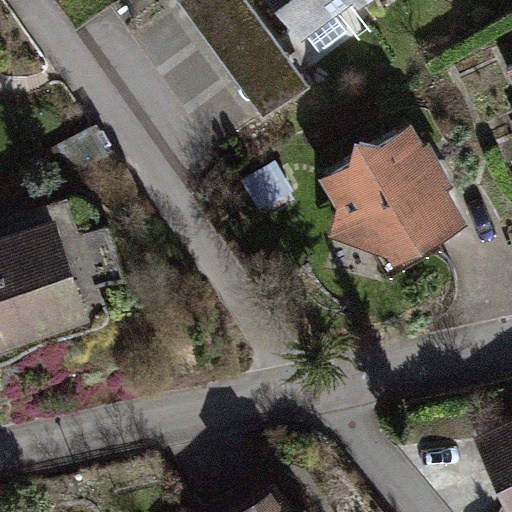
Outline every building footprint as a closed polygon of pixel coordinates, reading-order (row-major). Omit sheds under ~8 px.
[(249,0),(181,0),(178,2),(259,114),(307,79),(249,0)] [(357,0),(276,0),(303,38),(357,0)] [(328,241),(390,256),(397,269),(471,225),(413,125),(379,146),(357,142),(349,164),(321,179),(336,206),(328,241)] [(295,190),(276,156),(241,175),(260,209),(295,190)] [(0,350),(88,322),(54,220),(0,237),(0,350)] [(511,511),(511,412),(471,431),(507,511),(511,511)] [(240,499),(220,511),(307,511),(282,474),(271,481),(266,472),(235,492),(240,499)]
